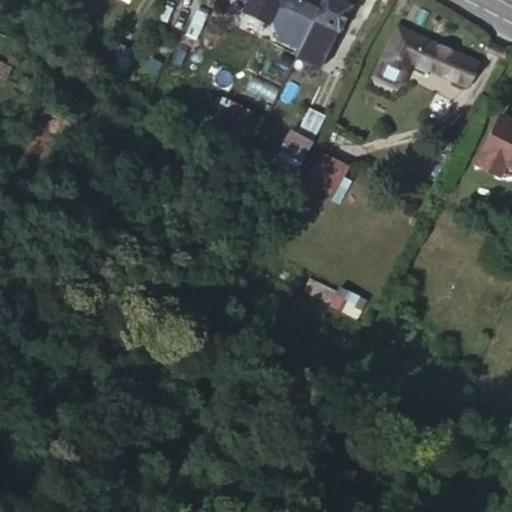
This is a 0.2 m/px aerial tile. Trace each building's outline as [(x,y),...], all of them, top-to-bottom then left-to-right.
[(279,0),(211,0),(211,1),(229,8),(232,0),(270,18),(279,0)] [(305,34),(322,42),(325,43),(338,17),(327,11),(331,2),(326,0),(318,0),(316,5),(306,0),(279,0),(270,18),(290,27),(305,34)] [(285,38),(299,44),(305,34),(290,27),(285,38)] [(312,64),(322,42),(305,34),(299,44),(294,55),(312,64)] [(396,80),(410,52),(386,40),(366,79),(393,93),(399,81),(396,80)] [(396,80),(399,81),(444,102),(457,75),(410,52),(396,80)] [(285,116),(268,153),(291,162),(321,98),(304,92),(292,118),(285,116)] [(511,135),(480,119),(455,167),(475,177),(480,166),(511,183),(511,135)] [(336,193),(349,162),(323,151),(310,182),(336,193)]
